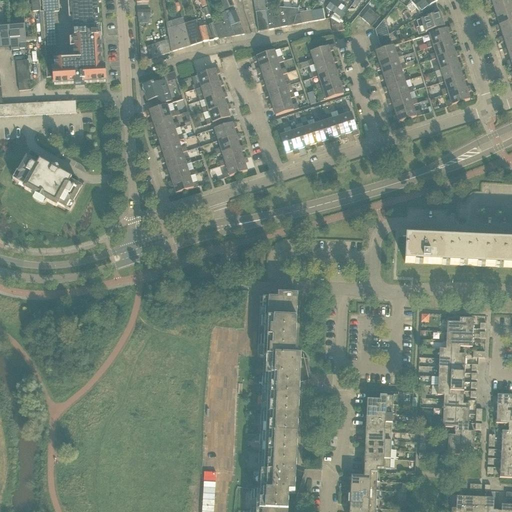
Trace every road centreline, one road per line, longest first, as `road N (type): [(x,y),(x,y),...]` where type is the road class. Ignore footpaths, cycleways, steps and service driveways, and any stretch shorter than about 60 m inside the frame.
road 1 (residential): [(134,246),(120,0)]
road 2 (residential): [(321,511),(325,481),(343,448),(342,291)]
road 3 (tertiary): [(225,229),(425,174)]
road 4 (residential): [(367,292),(375,225),(470,230)]
road 5 (residential): [(367,292),(511,296)]
road 6 (tertiary): [(0,273),(45,281),(136,260)]
road 7 (tertiary): [(134,246),(58,266),(0,258)]
road 8 (residential): [(372,147),(488,109)]
